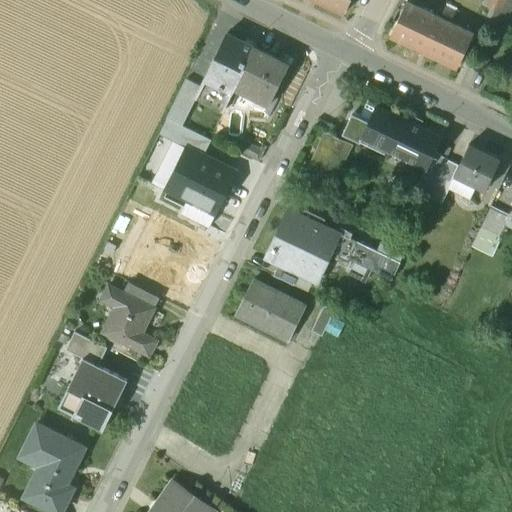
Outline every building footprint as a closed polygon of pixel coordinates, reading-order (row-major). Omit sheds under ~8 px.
[(349,0),(318,0),(344,12),(349,0)] [(488,0),(488,3),(497,8),(500,9),(504,0),(488,0)] [(511,1),(508,0),(504,0),(500,9),(497,8),(493,15),(511,24),(511,1)] [(473,33),(407,2),(391,35),(458,66),(473,33)] [(289,64),(227,32),(200,86),(194,98),(196,98),(222,112),(235,87),(270,103),(289,64)] [(186,79),(167,117),(182,124),(196,98),(194,98),(200,86),(186,79)] [(376,104),(368,101),(360,118),(368,122),(376,104)] [(368,122),(361,138),(371,143),(426,169),(427,170),(435,153),(443,136),(376,104),(368,122)] [(360,118),(352,114),(342,134),(367,146),(368,146),(369,147),(371,143),(360,138),(361,138),(368,122),(360,118)] [(182,124),(167,117),(159,133),(184,146),(185,144),(204,153),(211,139),(182,124)] [(350,145),(327,134),(305,180),(327,191),(350,145)] [(204,153),(185,144),(184,146),(164,188),(190,201),(216,213),(230,185),(225,183),(233,167),(204,153)] [(499,158),(469,144),(459,165),(454,175),(456,175),(484,189),(499,158)] [(435,153),(427,170),(426,169),(417,190),(431,197),(449,160),(435,153)] [(449,160),(431,197),(443,203),(456,175),(454,175),(459,165),(449,160)] [(216,213),(190,201),(184,213),(210,226),(216,213)] [(509,216),(491,208),(482,230),(500,238),(509,216)] [(340,233),(290,209),(266,259),(316,283),(332,249),(340,233)] [(390,257),(340,233),(332,249),(382,273),(390,257)] [(306,305),(254,279),(236,315),(289,341),(306,305)] [(159,296),(129,281),(124,292),(154,307),(159,296)] [(123,291),(109,284),(102,299),(116,306),(123,291)] [(124,292),(123,291),(116,306),(103,331),(149,354),(157,339),(140,330),(144,321),(146,322),(154,307),(124,292)] [(325,305),(312,330),(323,335),(335,310),(325,305)] [(107,347),(75,331),(66,349),(83,357),(99,365),(107,347)] [(99,365),(83,357),(59,407),(103,429),(128,379),(99,365)] [(84,445),(35,422),(19,456),(38,466),(23,496),(56,511),(59,511),(73,486),(66,483),(84,445)] [(189,492),(172,480),(149,511),(213,511),(215,510),(206,504),(189,492)] [(211,498),(193,486),(189,492),(206,504),(211,498)]
